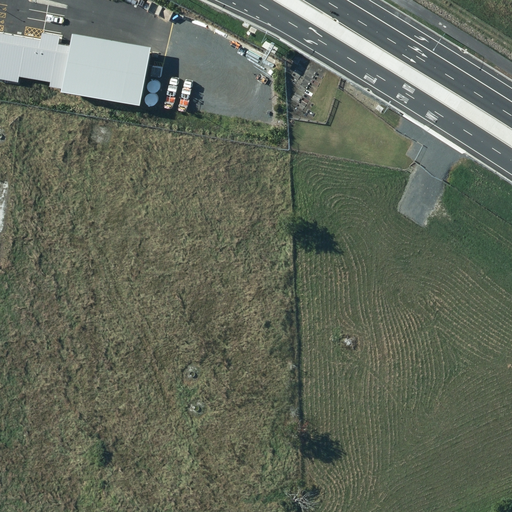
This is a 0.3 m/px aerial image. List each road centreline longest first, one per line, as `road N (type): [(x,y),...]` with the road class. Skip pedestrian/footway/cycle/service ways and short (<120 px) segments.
road 1 (primary): [(511,164),(244,0)]
road 2 (primary): [(343,0),(511,112)]
